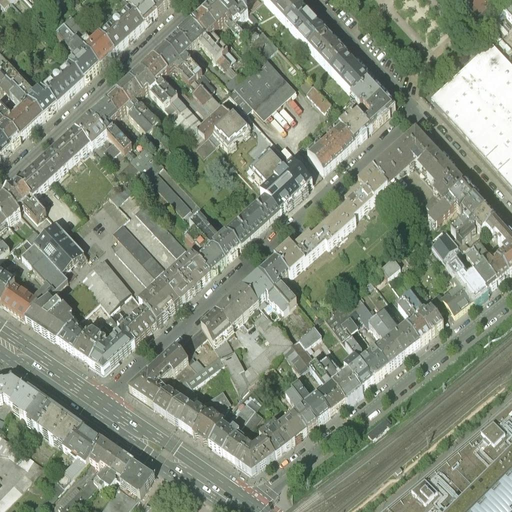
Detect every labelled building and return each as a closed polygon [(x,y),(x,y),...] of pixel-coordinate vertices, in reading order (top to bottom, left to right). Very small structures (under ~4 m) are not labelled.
[(3,0),(0,0),(0,8),(4,13),(10,7),(3,0)] [(47,0),(44,4),(34,12),(36,15),(41,21),(62,0),(47,0)] [(136,12),(131,16),(144,32),(157,20),(139,0),(138,0),(124,0),(127,2),(129,0),(130,0),(136,7),(136,12)] [(139,0),(157,20),(174,4),(169,0),(139,0)] [(240,13),(228,0),(223,0),(220,4),(217,6),(214,9),(235,32),(240,27),(241,28),(248,21),(247,20),(240,13)] [(268,0),(228,0),(240,13),(246,7),(243,3),(245,0),(260,0),(264,4),(268,0)] [(268,0),(264,4),(263,5),(285,29),(301,14),(291,2),(288,0),(268,0)] [(257,4),(250,11),(253,14),(261,7),(257,4)] [(235,32),(214,9),(212,11),(203,20),(217,35),(224,29),(226,31),(224,32),(238,47),(244,42),(242,39),(235,32)] [(301,14),(285,29),(308,53),(324,39),(313,27),(301,14)] [(41,21),(36,15),(26,24),(32,31),(41,21)] [(131,16),(100,43),(114,60),(144,32),(131,16)] [(250,17),(247,20),(248,21),(254,27),(257,24),(250,17)] [(217,35),(203,20),(195,27),(192,30),(230,71),(236,65),(214,42),(212,43),(211,41),(217,35)] [(72,28),(64,35),(99,74),(114,60),(100,43),(92,50),(72,28)] [(230,71),(192,30),(191,31),(186,35),(182,39),(178,42),(193,58),(194,59),(202,51),(225,77),(230,71)] [(251,49),(263,38),(259,33),(257,36),(256,40),(254,40),(252,42),(249,38),(248,39),(245,36),(242,39),(244,42),(251,49)] [(77,64),(69,72),(83,88),(99,74),(64,35),(57,43),(77,64)] [(278,53),(263,38),(251,49),(261,60),(265,65),(266,64),(278,53)] [(22,39),(17,43),(21,48),(25,43),(22,39)] [(324,39),(308,53),(330,77),(347,63),(336,51),(324,39)] [(193,58),(178,42),(177,44),(170,50),(166,53),(201,91),(206,96),(211,90),(206,85),(204,88),(201,84),(203,81),(188,64),(193,58)] [(511,60),(499,47),(439,102),(511,181),(511,60)] [(201,91),(166,53),(164,55),(154,64),(169,80),(175,75),(178,78),(178,77),(195,96),(201,91)] [(261,60),(250,70),(256,76),(229,101),(246,119),(253,114),(264,126),(296,97),(266,64),(265,65),(261,60)] [(0,61),(0,78),(4,82),(16,95),(43,124),(57,112),(42,98),(41,97),(36,102),(21,86),(20,83),(0,61)] [(357,74),(347,63),(330,77),(353,102),(369,87),(357,74)] [(169,80),(154,64),(151,67),(145,73),(141,76),(175,113),(178,116),(185,111),(164,89),(163,90),(161,87),(166,83),(169,80)] [(83,88),(69,72),(42,98),(57,112),(83,88)] [(175,113),(141,76),(139,78),(130,86),(143,101),(149,97),(150,98),(150,99),(164,114),(169,118),(175,113)] [(4,82),(0,85),(0,89),(10,101),(16,95),(4,82)] [(300,92),(306,99),(313,92),(306,85),(300,92)] [(143,101),(130,86),(121,95),(118,98),(154,137),(160,132),(141,112),(138,112),(135,109),(143,101)] [(380,98),(369,87),(353,102),(351,104),(361,114),(363,112),(366,116),(382,101),(380,98)] [(206,96),(201,91),(195,96),(193,98),(204,111),(213,103),(206,96)] [(330,109),(314,92),(313,92),(306,99),(324,117),(331,111),(330,109)] [(16,95),(10,101),(22,114),(13,123),(0,110),(0,123),(21,145),(43,124),(16,95)] [(116,100),(106,109),(119,123),(127,116),(129,119),(129,123),(147,143),(154,137),(118,98),(116,100)] [(382,101),(366,116),(371,121),(363,128),(372,137),(393,117),(393,113),(385,104),(382,101)] [(330,109),(331,111),(337,117),(340,113),(333,106),(330,109)] [(94,120),(91,122),(107,140),(113,146),(121,154),(131,165),(137,160),(131,154),(132,153),(114,134),(111,136),(109,133),(119,123),(106,109),(94,120)] [(205,146),(208,143),(230,122),(226,117),(219,109),(213,114),(212,113),(209,115),(214,122),(204,131),(197,137),(205,146)] [(185,111),(178,116),(179,118),(177,124),(170,130),(190,151),(194,156),(196,154),(205,146),(197,137),(204,131),(185,111)] [(229,112),(226,117),(230,122),(208,143),(216,151),(221,147),(228,154),(251,133),(241,121),(239,123),(235,119),(235,118),(229,112)] [(161,120),(158,123),(165,130),(168,127),(161,120)] [(356,151),(372,137),(363,128),(357,120),(353,124),(351,122),(340,132),(340,133),(356,151)] [(107,140),(91,122),(85,128),(79,133),(76,136),(91,152),(92,154),(95,151),(107,140)] [(0,123),(0,134),(2,137),(0,139),(0,143),(10,155),(21,145),(0,123)] [(324,179),(356,151),(340,133),(334,138),(333,137),(327,143),(330,146),(322,153),(319,150),(313,155),(314,157),(308,162),(324,179)] [(91,152),(76,136),(66,145),(57,154),(71,169),(91,152)] [(404,149),(375,176),(390,195),(399,186),(418,169),(420,171),(418,173),(437,193),(435,195),(438,199),(447,208),(466,190),(462,186),(438,160),(427,148),(417,137),(404,149)] [(10,155),(0,143),(0,162),(1,163),(10,155)] [(205,146),(196,154),(204,162),(216,151),(208,143),(205,146)] [(113,146),(104,155),(111,163),(121,154),(113,146)] [(156,178),(163,171),(146,152),(137,160),(131,165),(139,174),(181,219),(187,213),(156,178)] [(71,169),(57,154),(45,165),(38,172),(52,187),(71,169)] [(261,199),(265,204),(280,219),(310,192),(313,190),(293,169),(290,171),(282,179),(278,175),(283,170),(269,156),(249,175),(267,194),(261,199)] [(131,165),(117,179),(124,187),(139,174),(131,165)] [(52,187),(38,172),(27,182),(18,189),(33,205),(52,187)] [(356,225),(390,195),(375,176),(361,189),(364,192),(360,195),(347,207),(350,210),(332,226),(314,243),(311,240),(298,251),(295,254),(292,251),(276,265),(291,281),(292,283),(327,250),(330,253),(357,228),(356,225)] [(399,186),(390,195),(408,218),(418,210),(399,186)] [(117,210),(132,196),(124,187),(109,201),(117,210)] [(7,200),(4,202),(18,217),(20,214),(23,212),(37,228),(46,219),(33,205),(18,189),(10,197),(7,200)] [(447,208),(430,223),(435,228),(438,228),(458,211),(462,215),(464,214),(477,201),(474,199),(469,193),(466,190),(447,208)] [(418,210),(408,218),(420,233),(430,223),(447,208),(438,199),(421,214),(418,210)] [(479,204),(477,201),(464,214),(470,221),(466,222),(462,225),(453,234),(458,240),(487,213),(485,211),(483,208),(479,204)] [(0,221),(8,230),(9,231),(21,220),(18,217),(4,202),(2,204),(0,206),(0,221)] [(265,204),(247,223),(260,238),(280,219),(265,204)] [(144,209),(135,217),(165,249),(173,241),(144,209)] [(487,213),(458,240),(462,245),(466,244),(477,235),(475,233),(479,231),(483,236),(496,223),(490,216),(487,213)] [(238,257),(241,255),(227,240),(224,242),(219,247),(216,243),(218,241),(206,229),(207,228),(200,220),(190,229),(195,234),(226,269),(238,257)] [(241,255),(260,238),(247,223),(227,240),(241,255)] [(511,239),(496,223),(483,236),(481,239),(498,261),(510,276),(511,274),(511,239)] [(152,260),(122,229),(113,237),(117,242),(123,249),(143,269),(152,260)] [(66,241),(57,231),(35,251),(62,281),(78,266),(81,269),(84,266),(82,264),(85,262),(66,241)] [(226,269),(195,234),(185,243),(193,252),(195,250),(200,256),(204,253),(208,257),(198,267),(212,281),(226,269)] [(453,244),(447,238),(433,251),(447,268),(451,263),(448,260),(455,254),(457,255),(460,252),(453,244)] [(462,245),(458,240),(453,244),(460,252),(463,256),(470,250),(466,244),(462,245)] [(186,254),(173,241),(165,249),(177,262),(186,254)] [(0,266),(9,258),(0,247),(0,266)] [(482,248),(474,255),(498,286),(500,284),(510,276),(498,261),(494,264),(482,248)] [(143,269),(123,249),(115,256),(146,289),(154,282),(143,269)] [(62,281),(35,251),(22,263),(47,289),(56,298),(68,287),(62,281)] [(495,288),(498,286),(474,255),(468,261),(477,273),(479,271),(482,273),(474,279),(486,295),(495,288)] [(164,273),(152,260),(143,269),(154,282),(164,273)] [(161,289),(180,310),(195,296),(212,281),(198,267),(193,261),(176,276),(161,289)] [(291,281),(276,265),(258,280),(288,315),(295,308),(280,290),(291,281)] [(395,265),(383,275),(391,285),(402,274),(395,265)] [(132,299),(104,266),(83,285),(100,307),(110,319),(132,299)] [(484,297),(486,295),(474,279),(472,282),(468,284),(466,281),(468,279),(457,266),(451,273),(455,278),(475,304),(477,303),(484,297)] [(0,308),(2,309),(15,291),(16,290),(0,278),(0,308)] [(453,315),(456,319),(475,304),(455,278),(453,281),(460,291),(444,303),(453,315)] [(288,315),(258,280),(242,294),(258,312),(267,302),(270,303),(269,308),(271,310),(274,311),(282,320),(288,315)] [(30,329),(58,348),(76,330),(100,307),(83,285),(59,307),(60,308),(55,312),(53,310),(49,305),(26,326),(30,329)] [(11,316),(26,326),(49,305),(56,298),(47,289),(45,291),(47,292),(38,300),(35,304),(24,297),(15,291),(2,309),(11,316)] [(161,289),(140,309),(145,315),(158,330),(180,310),(161,289)] [(258,312),(242,294),(218,317),(233,334),(258,312)] [(444,328),(432,313),(429,316),(413,295),(404,303),(406,305),(432,338),(441,331),(444,328)] [(424,296),(420,299),(426,307),(430,303),(424,296)] [(440,298),(433,304),(441,316),(446,312),(449,316),(451,316),(453,315),(444,303),(440,298)] [(432,338),(406,305),(401,309),(415,327),(410,332),(420,347),(429,340),(432,338)] [(347,350),(354,344),(352,339),(359,333),(342,311),(327,323),(347,350)] [(136,350),(158,330),(145,315),(138,321),(137,320),(133,324),(134,324),(128,330),(123,324),(118,329),(123,335),(136,350)] [(218,317),(202,331),(208,341),(213,351),(233,334),(218,317)] [(268,322),(264,317),(253,325),(258,331),(268,322)] [(420,347),(410,332),(407,330),(401,336),(386,318),(378,324),(406,359),(420,347)] [(104,327),(117,341),(123,335),(118,329),(111,320),(104,327)] [(268,322),(258,331),(275,349),(250,371),(259,381),(283,360),(295,350),(268,322)] [(389,372),(406,359),(378,324),(371,331),(383,344),(386,344),(388,346),(376,354),(389,372)] [(58,348),(76,359),(88,342),(76,330),(58,348)] [(208,341),(202,331),(177,353),(190,368),(197,377),(204,372),(192,356),(208,341)] [(314,333),(298,347),(304,354),(321,342),(314,333)] [(107,346),(90,369),(102,377),(106,377),(136,350),(123,335),(117,341),(118,342),(111,349),(111,348),(110,349),(107,346)] [(90,369),(107,346),(93,337),(88,342),(76,359),(90,369)] [(234,356),(226,343),(215,353),(219,361),(220,364),(234,356)] [(389,372),(376,354),(371,359),(364,364),(363,361),(364,357),(354,344),(347,350),(355,361),(373,384),(385,375),(389,372)] [(304,354),(298,347),(295,350),(283,360),(298,379),(307,371),(313,365),(304,354)] [(160,367),(128,397),(141,405),(152,412),(155,414),(168,398),(160,392),(190,368),(177,353),(160,367)] [(234,356),(220,364),(223,370),(241,401),(248,390),(259,381),(250,371),(245,375),(234,356)] [(186,385),(192,393),(223,370),(220,364),(219,361),(204,372),(197,377),(186,385)] [(355,361),(342,371),(347,377),(360,394),(370,386),(373,384),(355,361)] [(318,372),(313,365),(307,371),(322,389),(327,389),(329,391),(316,401),(329,418),(333,415),(345,406),(318,372)] [(326,365),(318,372),(345,406),(347,404),(360,394),(347,377),(339,382),(326,365)] [(168,398),(170,397),(186,385),(197,377),(190,368),(160,392),(168,398)] [(12,411),(25,390),(18,386),(12,381),(10,385),(3,386),(0,386),(0,409),(8,408),(12,411)] [(170,397),(192,412),(197,408),(195,403),(198,401),(192,393),(186,385),(170,397)] [(298,388),(291,395),(317,427),(319,426),(329,418),(316,401),(311,405),(298,388)] [(30,424),(44,404),(36,398),(29,393),(25,390),(12,411),(30,424)] [(293,421),(305,437),(314,430),(317,427),(291,395),(286,400),(298,417),(293,421)] [(192,412),(180,431),(194,440),(206,421),(231,408),(224,396),(198,411),(196,414),(192,412)] [(168,398),(155,414),(157,416),(165,421),(177,429),(180,431),(192,412),(170,397),(168,398)] [(38,435),(55,412),(53,410),(48,407),(44,404),(30,424),(27,428),(38,435)] [(55,412),(38,435),(62,453),(85,432),(78,428),(73,424),(66,419),(62,417),(55,412)] [(511,511),(511,414),(396,511),(511,511)] [(206,421),(194,440),(207,450),(210,451),(223,431),(206,421)] [(300,441),(305,437),(293,421),(277,432),(289,449),(300,441)] [(367,439),(372,445),(390,431),(384,425),(367,439)] [(269,442),(264,446),(276,461),(283,455),(289,449),(277,432),(276,430),(266,438),(269,442)] [(236,441),(223,431),(210,451),(213,453),(219,458),(223,460),(236,441)] [(91,467),(103,445),(99,442),(91,436),(85,432),(62,453),(78,465),(58,486),(65,494),(91,467)] [(4,439),(0,443),(0,449),(9,457),(16,449),(4,439)] [(248,449),(236,441),(223,460),(235,469),(248,449)] [(112,478),(124,460),(119,456),(106,447),(103,445),(91,467),(104,476),(96,485),(92,482),(64,511),(78,511),(102,488),(112,478)] [(248,449),(235,469),(252,480),(253,480),(259,474),(273,464),(276,461),(264,446),(254,453),(248,449)] [(121,488),(135,467),(129,463),(124,460),(112,478),(102,488),(111,494),(117,486),(121,488)] [(135,467),(121,488),(106,511),(132,511),(140,504),(155,481),(142,472),(138,469),(135,467)] [(14,487),(0,502),(0,511),(5,511),(22,493),(14,487)]
